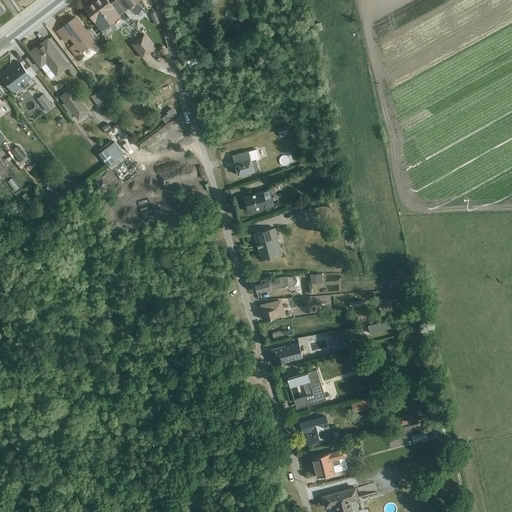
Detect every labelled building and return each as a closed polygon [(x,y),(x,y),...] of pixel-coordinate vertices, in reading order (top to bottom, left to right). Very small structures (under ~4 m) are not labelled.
[(112,23),(121,16),(120,15),(124,12),(116,0),(115,0),(111,4),(107,0),(95,0),(84,9),(101,31),(102,31),(107,38),(116,31),(116,28),(112,23)] [(116,0),(124,12),(131,19),(144,9),(138,2),(140,0),(116,0)] [(160,23),(155,11),(150,14),(155,26),(160,23)] [(83,53),(96,43),(76,18),(62,28),(75,44),(69,48),(76,58),(78,57),(82,63),(87,59),(83,53)] [(321,23),(314,25),(316,32),(323,30),(321,23)] [(242,32),(241,24),(233,26),(234,33),(242,32)] [(155,49),(144,34),(138,39),(149,54),(155,49)] [(149,54),(138,39),(132,44),(142,59),(149,54)] [(57,77),(69,67),(48,40),(30,53),(50,79),(55,76),(57,77)] [(185,62),(190,69),(198,63),(193,56),(185,62)] [(27,82),(37,75),(30,67),(26,70),(20,62),(19,63),(20,63),(13,68),(14,69),(10,72),(8,70),(0,76),(13,93),(21,87),(22,88),(28,83),(27,82)] [(108,107),(115,101),(104,87),(97,93),(105,103),(108,107)] [(90,112),(71,88),(60,97),(65,103),(62,105),(71,117),(73,115),(78,121),(90,112)] [(105,103),(97,93),(96,93),(91,97),(99,108),(105,103)] [(44,94),(37,99),(47,113),(54,107),(44,94)] [(168,114),(160,119),(164,124),(177,115),(173,108),(167,112),(168,114)] [(108,124),(102,128),(106,133),(111,128),(108,124)] [(290,135),(288,127),(278,130),(280,138),(290,135)] [(124,154),(114,142),(99,154),(108,166),(124,154)] [(27,157),(19,146),(12,151),(20,163),(20,162),(22,165),(29,160),(27,157)] [(238,176),(254,172),(254,171),(259,170),(256,161),(260,160),(257,150),(233,156),(238,176)] [(314,158),(313,151),(306,153),(308,160),(314,158)] [(329,157),(315,162),(318,171),(332,166),(329,157)] [(338,181),(335,171),(329,173),(332,183),(338,181)] [(249,212),(274,205),(272,198),(271,198),(269,191),(264,193),(263,192),(244,197),(249,212)] [(25,194),(22,196),(28,204),(31,202),(25,194)] [(328,212),(326,206),(312,210),(311,208),(297,211),(300,223),(314,220),(313,216),(328,212)] [(261,261),(282,255),(275,228),(254,234),(261,261)] [(353,240),(347,241),(350,256),(355,255),(353,240)] [(311,275),(311,285),(322,283),(322,275),(311,275)] [(415,275),(405,275),(406,288),(418,287),(415,275)] [(282,288),(282,287),(288,286),(288,288),(295,287),(293,277),(285,277),(267,281),(255,284),(257,293),(282,288)] [(264,321),(286,316),(282,302),(261,307),(264,321)] [(379,308),(379,315),(385,315),(384,312),(391,311),(390,306),(383,307),(383,308),(379,308)] [(358,317),(358,321),(367,320),(367,319),(373,318),(372,309),(356,311),(357,317),(358,317)] [(390,322),(368,326),(370,334),(391,329),(390,322)] [(294,335),(292,329),(285,331),(285,330),(272,333),(273,340),(294,335)] [(333,354),(350,349),(349,346),(346,346),(345,343),(332,347),(333,354)] [(275,365),(303,358),(299,344),(271,351),(273,356),(272,356),(275,365)] [(297,410),(326,400),(317,371),(287,379),(290,388),(309,382),(313,395),(294,401),(297,410)] [(353,413),(372,409),(369,399),(351,404),(353,413)] [(402,426),(414,422),(413,416),(400,420),(402,426)] [(333,440),(327,417),(300,424),(303,432),(305,432),(309,446),(333,440)] [(426,433),(411,437),(413,443),(428,439),(426,433)] [(348,457),(346,450),(312,459),(317,478),(348,470),(345,458),(348,457)] [(361,464),(350,468),(352,477),(364,474),(361,464)] [(416,471),(419,483),(425,482),(422,469),(416,471)] [(414,481),(412,472),(406,474),(405,470),(398,472),(401,485),(408,483),(408,482),(414,481)] [(359,500),(356,488),(323,497),(325,508),(334,506),(335,511),(359,511),(356,501),(359,500)] [(386,505),(392,508),(395,500),(390,497),(386,505)]
